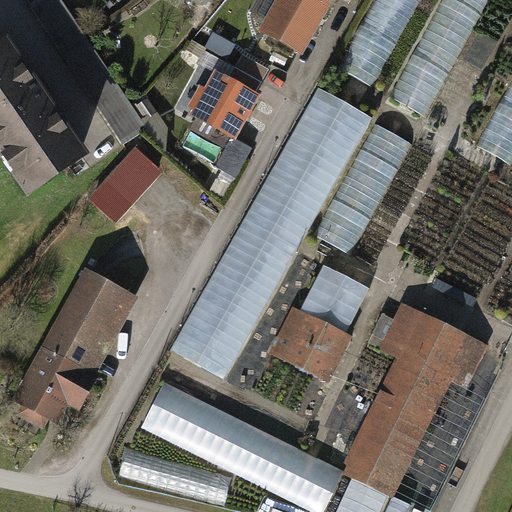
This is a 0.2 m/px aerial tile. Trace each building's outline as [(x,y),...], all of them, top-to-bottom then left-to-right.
[(66,0),(37,0),(31,4),(122,143),(149,126),(66,0)] [(335,3),(329,0),(284,0),(269,31),(308,52),(335,3)] [(417,0),(377,0),(344,64),(374,80),(417,0)] [(485,0),(440,0),(393,87),(428,106),(485,0)] [(95,160),(13,41),(0,49),(0,155),(33,203),(95,160)] [(275,70),(249,55),(240,71),(267,86),(275,70)] [(266,97),(223,76),(216,91),(208,87),(195,115),(246,140),(266,97)] [(511,79),(479,140),(511,157),(511,79)] [(373,115),(322,87),(177,346),(228,374),(373,115)] [(415,133),(383,115),(319,230),(351,247),(415,133)] [(88,202),(116,226),(163,173),(135,149),(88,202)] [(305,310),(349,332),(373,284),(329,262),(305,310)] [(99,375),(140,299),(85,269),(13,403),(21,407),(16,416),(45,431),(49,422),(59,427),(69,408),(80,414),(100,376),(99,375)] [(495,342),(407,300),(382,352),(400,360),(349,468),(406,495),(461,379),(475,386),(495,342)] [(305,310),(297,306),(274,352),(334,381),(356,336),(349,332),(305,310)] [(343,466),(165,381),(144,425),(322,510),(343,466)] [(129,451),(122,476),(226,505),(233,480),(129,451)]
